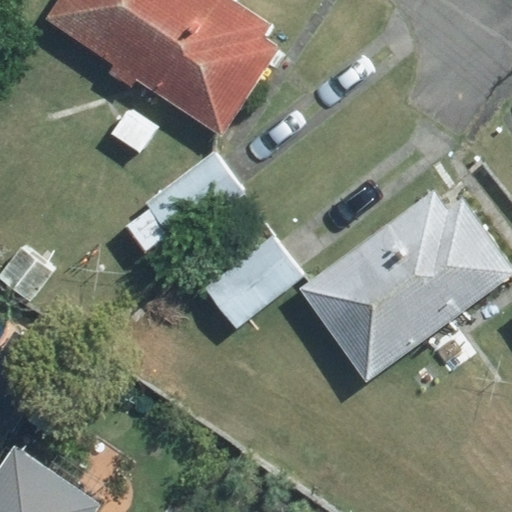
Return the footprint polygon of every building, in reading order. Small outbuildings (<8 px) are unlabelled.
[(278,26),(238,0),(71,0),(59,19),(123,61),(117,70),(139,84),(146,73),(232,130),(287,47),(271,36),(278,26)] [(162,129),(133,110),(120,131),(148,149),(162,129)] [(219,152),(154,201),(159,207),(135,224),(153,250),(177,231),(187,243),(252,194),(219,152)] [(314,285),(379,375),(511,279),(511,251),(474,198),(458,210),(445,192),(314,285)] [(277,234),(213,285),(245,324),(309,275),(277,234)] [(57,270),(25,247),(4,275),(37,298),(57,270)] [(71,341),(23,315),(0,357),(0,407),(26,422),(71,341)] [(56,387),(36,415),(58,430),(78,402),(56,387)] [(28,452),(0,492),(0,511),(98,511),(105,503),(28,452)]
